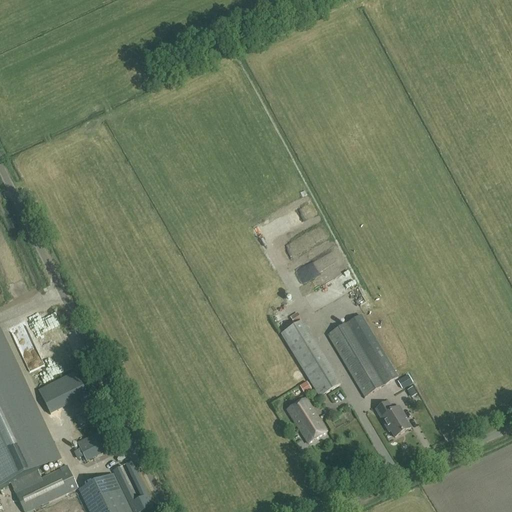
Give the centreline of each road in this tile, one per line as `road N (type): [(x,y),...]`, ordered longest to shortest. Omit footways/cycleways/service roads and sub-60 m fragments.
road 1 (unclassified): [(168,511),(0,166)]
road 2 (unclassified): [(325,511),(511,426)]
